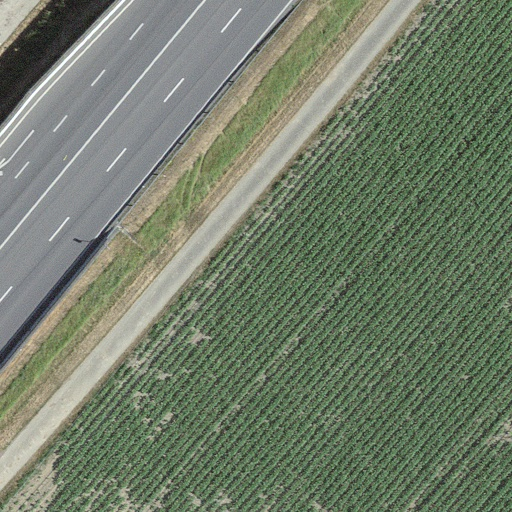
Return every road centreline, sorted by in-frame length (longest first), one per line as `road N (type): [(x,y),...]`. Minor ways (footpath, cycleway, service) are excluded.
road 1 (track): [(0,472),(223,220),(402,0)]
road 2 (primary): [(227,0),(0,276)]
